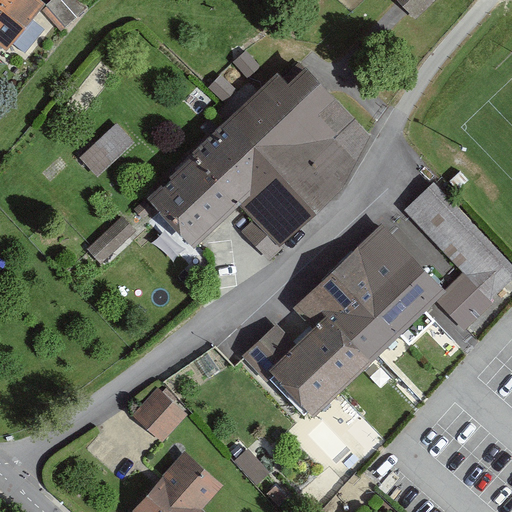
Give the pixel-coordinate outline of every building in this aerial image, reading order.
[(0,42),(6,48),(7,49),(47,5),(40,0),(7,0),(0,8),(0,42)] [(53,0),(47,5),(66,27),(88,9),(80,0),(53,0)] [(398,0),(403,5),(415,17),(432,0),(398,0)] [(280,79),(150,200),(191,244),(237,202),(256,222),(244,233),(268,258),(342,189),(368,138),(366,135),(319,86),(299,64),(281,81),(280,79)] [(133,143),(115,125),(81,157),(98,175),(133,143)] [(436,300),(463,328),(491,301),(491,297),(511,277),(511,264),(434,184),(406,211),(465,273),(436,300)] [(155,210),(147,200),(135,209),(143,219),(155,210)] [(134,231),(121,216),(87,248),(100,263),(134,231)] [(443,291),(383,228),(300,307),(316,324),(304,334),(294,344),(278,328),(245,359),(278,394),(281,391),(303,415),(308,411),(313,416),(370,362),(369,360),(443,291)] [(157,389),(133,417),(148,429),(159,439),(183,411),(157,389)] [(248,449),(236,460),(259,485),(271,474),(248,449)] [(162,483),(135,511),(203,511),(200,509),(219,488),(186,457),(162,483)]
